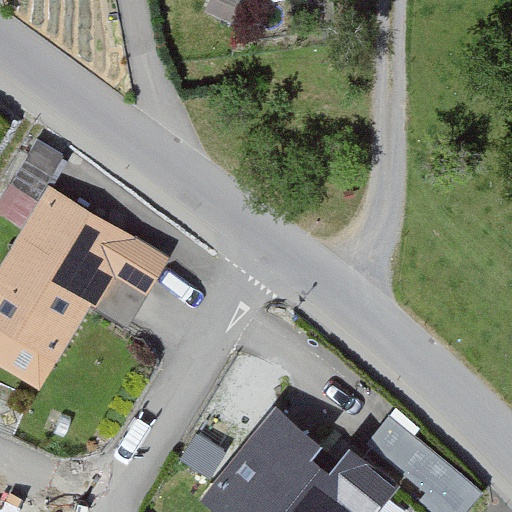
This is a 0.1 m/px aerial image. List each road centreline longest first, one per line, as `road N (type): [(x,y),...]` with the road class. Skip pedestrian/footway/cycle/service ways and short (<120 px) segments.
road 1 (residential): [(511,460),(394,346),(253,238)]
road 2 (residential): [(253,238),(0,44)]
road 3 (residential): [(253,238),(102,511)]
